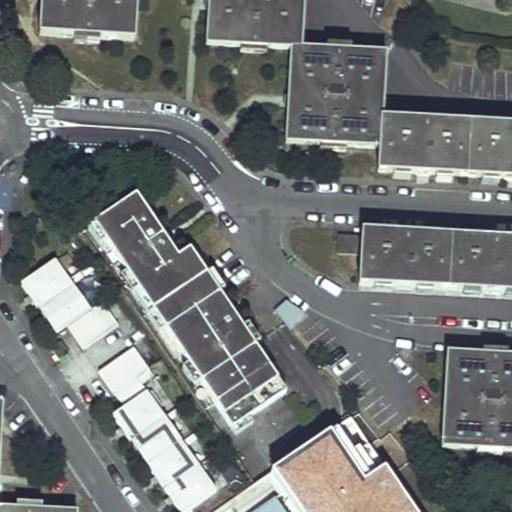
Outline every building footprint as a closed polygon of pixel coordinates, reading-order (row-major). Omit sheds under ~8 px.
[(284,145),(379,150),(377,172),(511,179),(511,126),(381,119),(384,54),(296,49),(299,0),(42,0),(41,35),(132,41),(135,0),(208,0),(205,45),(289,49),(284,145)] [(106,244),(109,248),(126,275),(164,332),(176,352),(186,367),(199,386),(229,432),(246,421),(284,396),(254,350),(242,332),(220,298),(207,279),(190,254),(178,262),(136,199),(119,210),(94,227),(106,244)] [(511,357),(445,353),(439,447),(511,451),(511,243),(362,235),(361,242),(360,258),(359,286),(511,295),(511,357)] [(340,241),(339,257),(360,258),(361,242),(340,241)] [(126,275),(109,248),(106,244),(99,248),(119,280),(126,275)] [(58,261),(24,284),(60,336),(70,329),(86,351),(121,326),(100,297),(88,305),(75,285),(86,278),(83,273),(72,281),(58,261)] [(212,276),(207,279),(220,298),(224,295),(212,276)] [(247,329),(242,332),(254,350),(258,347),(247,329)] [(176,352),(164,332),(157,337),(169,356),(176,352)] [(86,354),(97,370),(121,354),(110,338),(86,354)] [(64,342),(54,349),(62,360),(72,353),(64,342)] [(136,349),(102,373),(127,408),(115,416),(182,511),(190,511),(219,492),(205,473),(217,465),(213,459),(201,468),(188,449),(200,441),(196,435),(184,443),(171,424),(183,415),(179,410),(167,418),(145,386),(157,378),(136,349)] [(199,386),(186,367),(180,371),(192,390),(199,386)] [(415,511),(352,419),(214,511),(415,511)] [(246,421),(229,432),(233,439),(251,428),(246,421)]
